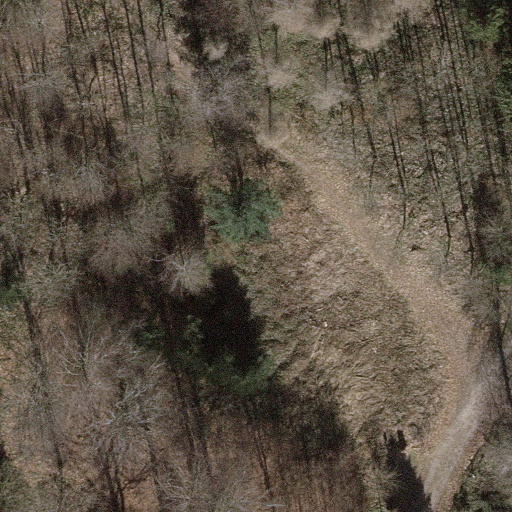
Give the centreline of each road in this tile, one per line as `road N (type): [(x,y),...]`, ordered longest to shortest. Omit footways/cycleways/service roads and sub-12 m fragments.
road 1 (track): [(130,0),(340,207),(491,384)]
road 2 (track): [(428,511),(491,384)]
